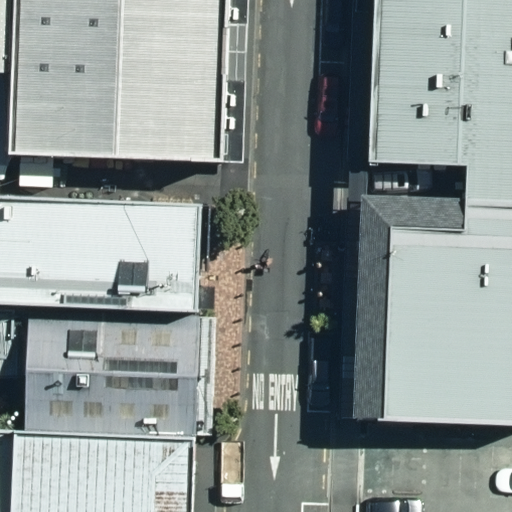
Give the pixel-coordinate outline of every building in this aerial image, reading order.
[(0,0),(0,72),(18,73),(20,0),(0,0)] [(236,0),(20,0),(18,73),(16,151),(233,156),(236,0)] [(358,0),(353,163),(375,164),(381,164),(386,0),(358,0)] [(511,199),(511,0),(386,0),(381,164),(469,167),(467,198),(511,199)] [(0,188),(15,189),(16,151),(18,73),(0,72),(0,188)] [(353,163),(352,201),(373,202),(374,194),(375,164),(353,163)] [(195,307),(202,193),(15,189),(0,188),(0,299),(18,300),(195,307)] [(511,199),(467,198),(374,194),(373,202),(366,419),(511,423),(511,199)] [(344,418),(366,419),(373,202),(352,201),(344,418)] [(190,428),(195,307),(18,300),(0,299),(0,359),(16,360),(14,420),(190,428)] [(11,511),(14,420),(0,419),(0,511),(11,511)] [(185,511),(190,428),(14,420),(11,511),(185,511)]
